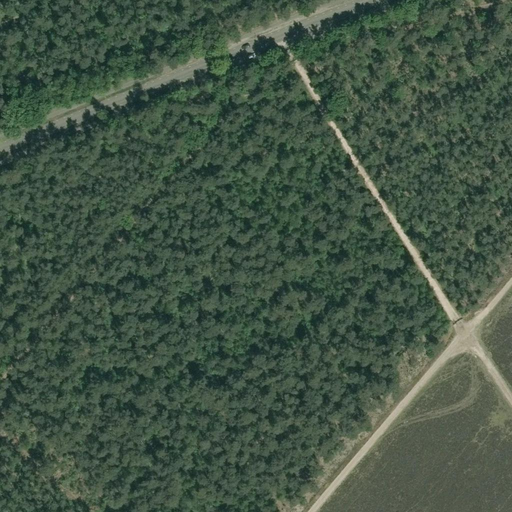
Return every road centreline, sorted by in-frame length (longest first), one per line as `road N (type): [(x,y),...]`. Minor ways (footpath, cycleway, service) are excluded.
road 1 (track): [(0,384),(241,100),(294,64)]
road 2 (tertiary): [(0,148),(373,0)]
road 3 (track): [(466,332),(286,47)]
road 4 (track): [(310,511),(466,332)]
